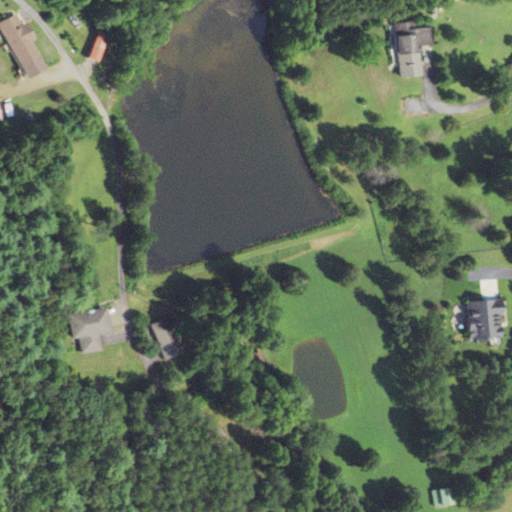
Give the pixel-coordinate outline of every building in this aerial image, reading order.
[(27,24),(20,27),(16,16),(0,23),(0,27),(24,82),(45,73),(32,43),(35,42),(27,24)] [(434,47),(432,29),(417,31),(417,23),(394,26),(401,80),(423,78),(420,49),(434,47)] [(99,65),(108,42),(96,37),(87,60),(99,65)] [(466,303),(468,343),(501,342),(500,318),(504,317),(504,302),(466,303)] [(80,355),(100,352),(98,337),(111,334),(107,309),(66,315),(70,341),(77,340),(80,355)] [(183,353),(168,316),(148,324),(163,361),(183,353)] [(432,492),(433,509),(453,508),(452,491),(432,492)]
